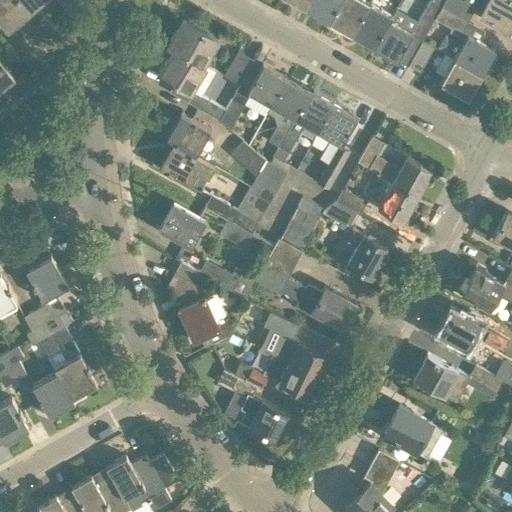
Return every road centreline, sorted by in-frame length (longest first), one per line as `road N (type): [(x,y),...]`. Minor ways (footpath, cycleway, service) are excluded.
road 1 (residential): [(265,511),(316,468),(492,152)]
road 2 (residential): [(492,152),(219,0)]
road 3 (residential): [(163,389),(96,191)]
road 4 (residential): [(96,191),(91,106),(112,0)]
road 5 (residential): [(0,482),(163,389)]
road 6 (residential): [(264,511),(163,389)]
